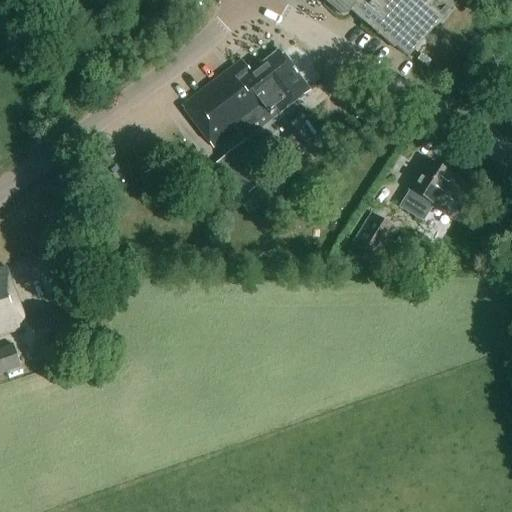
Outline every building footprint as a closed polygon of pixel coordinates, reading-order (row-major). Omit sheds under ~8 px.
[(408,55),(439,20),(426,8),(431,2),(428,0),(322,0),(340,16),(346,15),(350,11),(394,49),(397,46),(408,55)] [(244,140),(277,114),(278,115),(308,92),(277,52),(250,72),(241,61),(181,108),(212,148),(236,129),(244,140)] [(211,167),(238,200),(270,175),(244,142),(211,167)] [(432,210),(436,205),(453,216),(462,201),(463,202),(472,189),(427,161),(399,207),(422,221),(430,208),(432,210)] [(397,231),(370,214),(351,244),(378,261),(397,231)] [(108,262),(119,260),(115,234),(103,236),(108,262)] [(66,344),(90,336),(87,302),(25,323),(6,267),(0,268),(0,336),(26,328),(28,334),(18,337),(27,362),(67,349),(66,344)] [(12,344),(0,347),(0,375),(20,368),(12,344)] [(63,353),(44,359),(48,372),(67,366),(63,353)]
